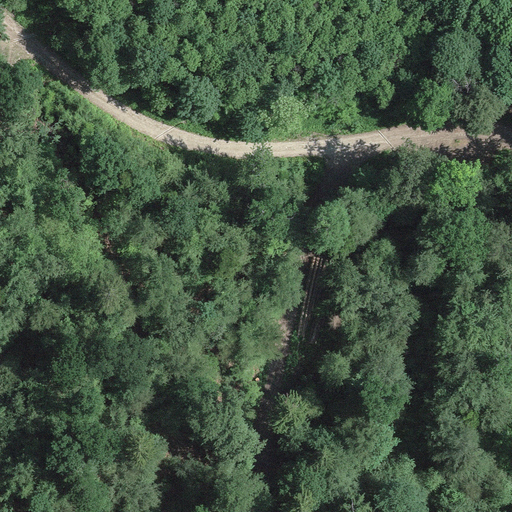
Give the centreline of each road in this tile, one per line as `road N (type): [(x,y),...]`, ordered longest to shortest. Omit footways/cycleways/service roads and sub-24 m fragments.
road 1 (track): [(511,143),(474,129),(358,148),(202,143),(126,117),(22,42)]
road 2 (track): [(358,148),(308,225),(273,387),(262,488),(268,511)]
